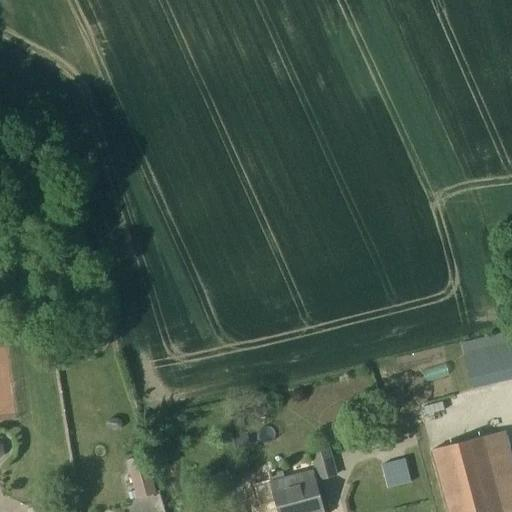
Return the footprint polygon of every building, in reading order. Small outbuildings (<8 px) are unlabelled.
[(511,330),(461,343),(472,389),(511,378),(511,330)] [(448,511),(505,511),(511,510),(511,461),(504,430),(432,449),(448,511)] [(319,479),(335,475),(328,448),(311,452),(319,479)] [(137,498),(155,493),(145,456),(127,461),(137,498)] [(272,491),(278,511),(317,511),(322,511),(314,480),(287,487),(282,470),(268,474),(273,491),(272,491)]
